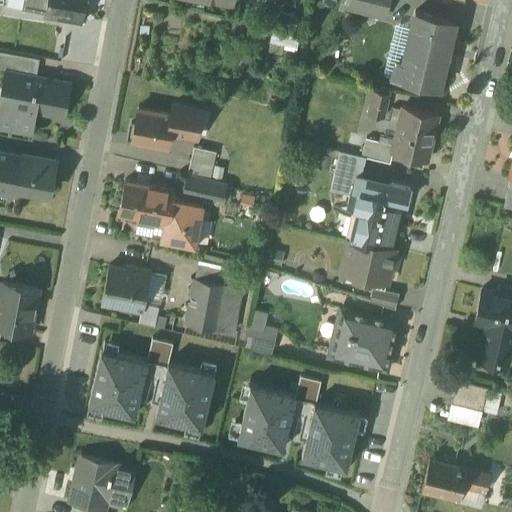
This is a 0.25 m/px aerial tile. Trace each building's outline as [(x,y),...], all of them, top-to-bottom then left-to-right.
[(48,0),(23,0),(22,7),(34,10),(35,4),(47,6),(48,0)] [(85,0),(48,0),(47,6),(46,13),(82,19),(82,18),(86,19),(90,1),(85,1),(85,0)] [(351,0),(350,7),(386,16),(389,0),(351,0)] [(456,20),(416,10),(412,27),(417,28),(412,51),(407,49),(403,63),(396,61),(392,76),(400,77),(400,78),(439,88),(446,59),(443,58),(452,20),(455,21),(456,20)] [(40,58),(0,50),(0,70),(6,72),(6,71),(37,76),(40,58)] [(6,72),(0,104),(0,122),(32,129),(32,127),(28,127),(31,108),(64,114),(70,83),(37,76),(6,71),(6,72)] [(390,93),(374,90),(369,113),(384,117),(390,93)] [(172,113),(139,107),(136,123),(132,122),(129,136),(133,137),(133,140),(167,146),(170,131),(197,136),(202,108),(174,103),(172,113)] [(439,113),(404,105),(394,143),(392,151),(393,152),(427,160),(439,113)] [(394,143),(367,137),(362,155),(366,156),(391,162),(393,152),(392,151),(394,143)] [(217,151),(194,146),(188,173),(210,178),(217,151)] [(56,160),(22,154),(22,155),(0,150),(0,188),(17,192),(18,187),(50,193),(56,160)] [(362,155),(340,150),(334,174),(360,180),(366,156),(362,155)] [(226,184),(188,175),(184,193),(222,202),(226,184)] [(175,189),(125,179),(119,213),(169,222),(175,189)] [(411,188),(390,183),(388,194),(402,198),(402,199),(408,200),(411,188)] [(388,194),(352,186),(347,206),(357,208),(349,238),(351,239),(390,248),(390,247),(402,199),(402,198),(388,194)] [(390,248),(351,239),(344,270),(358,273),(357,278),(371,281),(372,277),(386,280),(394,248),(390,247),(390,248)] [(228,265),(199,258),(196,276),(225,281),(228,265)] [(134,269),(109,265),(102,301),(144,308),(151,269),(135,266),(134,269)] [(225,281),(217,326),(234,330),(242,285),(239,284),(242,268),(228,265),(225,281)] [(225,281),(196,276),(187,321),(217,326),(225,281)] [(38,287),(3,281),(0,297),(0,324),(30,331),(38,287)] [(400,291),(373,285),(370,300),(396,308),(400,291)] [(511,287),(500,285),(499,291),(483,287),(482,287),(474,320),(487,323),(480,353),(507,359),(511,339),(511,287)] [(397,321),(342,308),(331,354),(386,367),(397,321)] [(135,415),(148,359),(100,347),(86,403),(135,415)] [(202,427),(216,370),(168,359),(154,415),(202,427)] [(488,386),(457,379),(451,402),(482,409),(488,386)] [(283,448),(296,392),(250,382),(237,437),(283,448)] [(347,467),(361,411),(313,400),(301,457),(347,467)] [(116,461),(82,453),(71,500),(104,508),(108,492),(129,496),(136,467),(115,463),(116,461)] [(467,466),(430,457),(422,488),(459,497),(462,484),(466,466),(467,466)] [(490,472),(466,466),(462,484),(485,489),(490,472)]
